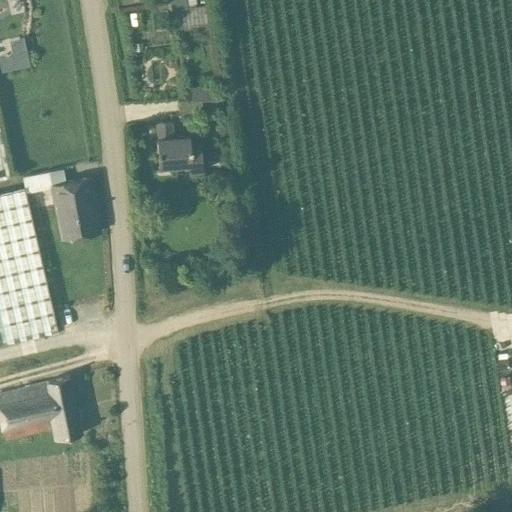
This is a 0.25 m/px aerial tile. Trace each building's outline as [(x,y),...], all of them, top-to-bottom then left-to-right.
[(205,0),(169,0),(171,28),(207,26),(205,0)] [(14,59),(15,68),(30,65),(26,51),(18,53),(14,59)] [(1,71),(6,96),(35,90),(30,65),(1,71)] [(215,85),(185,88),(187,110),(217,108),(215,85)] [(178,171),(203,169),(201,148),(192,149),(192,147),(191,147),(190,136),(173,137),(171,121),(156,123),(158,139),(157,139),(159,167),(177,165),(178,171)] [(51,184),(65,181),(63,168),(49,170),(51,184)] [(96,204),(91,177),(65,181),(51,184),(56,211),(96,204)] [(0,342),(57,329),(24,188),(0,193),(0,342)] [(96,204),(56,211),(61,238),(100,231),(96,204)] [(70,377),(0,392),(0,418),(4,439),(54,428),(56,438),(82,432),(70,377)]
